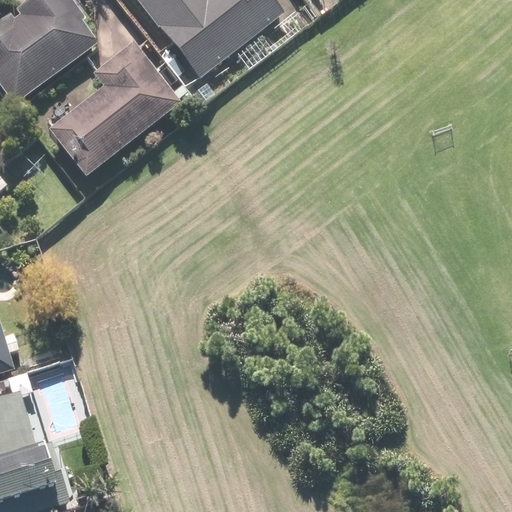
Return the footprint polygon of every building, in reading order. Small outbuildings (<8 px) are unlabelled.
[(91,22),(73,0),(38,0),(0,28),(0,87),(15,108),(101,45),(87,25),(91,22)] [(138,0),(204,83),(288,17),(274,0),(138,0)] [(185,105),(137,45),(97,76),(108,91),(53,133),(89,180),(185,105)] [(0,198),(11,188),(0,175),(0,198)] [(0,378),(18,373),(0,316),(0,378)] [(0,511),(58,511),(75,507),(57,446),(42,451),(26,396),(0,404),(0,511)]
